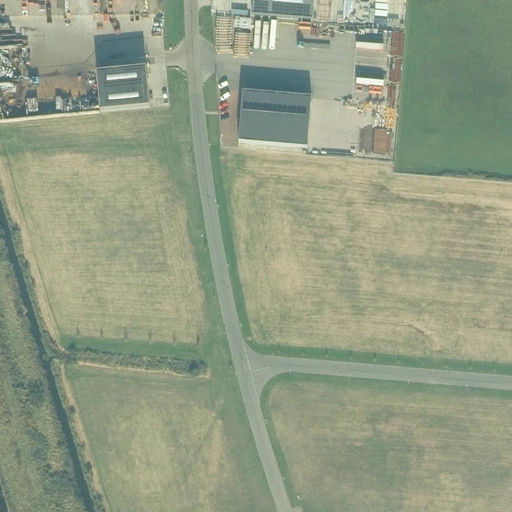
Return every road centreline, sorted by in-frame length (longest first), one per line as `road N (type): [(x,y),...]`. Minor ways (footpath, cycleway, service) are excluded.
road 1 (unclassified): [(191,0),(202,160),(243,364)]
road 2 (unclassified): [(511,386),(243,364)]
road 3 (unclassified): [(243,364),(285,511)]
